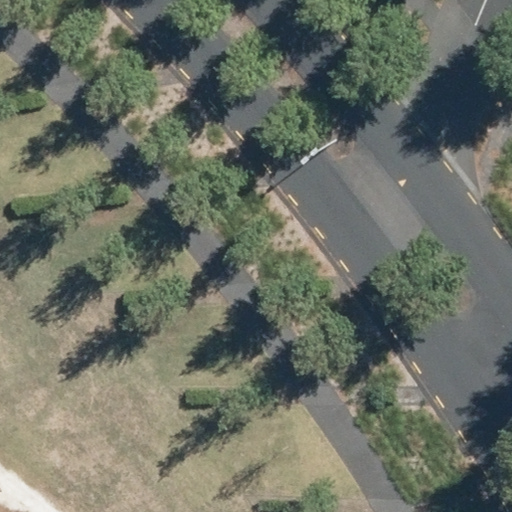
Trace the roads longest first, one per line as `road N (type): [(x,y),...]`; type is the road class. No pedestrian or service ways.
road 1 (unclassified): [(511,455),(377,259),(241,96),(146,0)]
road 2 (unclassified): [(271,0),(407,156),(511,304)]
